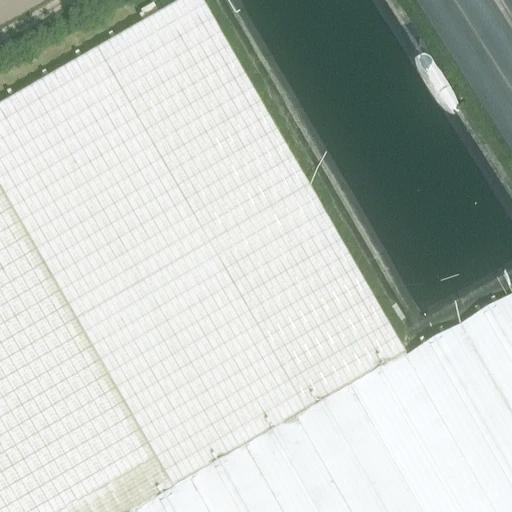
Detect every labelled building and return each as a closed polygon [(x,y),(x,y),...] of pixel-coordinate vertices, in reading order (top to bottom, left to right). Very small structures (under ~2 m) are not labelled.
[(199,0),(185,0),(0,107),(0,192),(173,492),(244,451),(296,421),(404,358),(406,358),(199,0)] [(138,511),(173,492),(0,192),(0,511),(138,511)] [(511,296),(460,326),(511,415),(511,296)] [(511,511),(511,415),(460,326),(406,358),(404,358),(492,511),(511,511)] [(492,511),(404,358),(296,421),(348,511),(492,511)] [(348,511),(296,421),(244,451),(279,511),(348,511)] [(173,492),(138,511),(279,511),(244,451),(173,492)]
